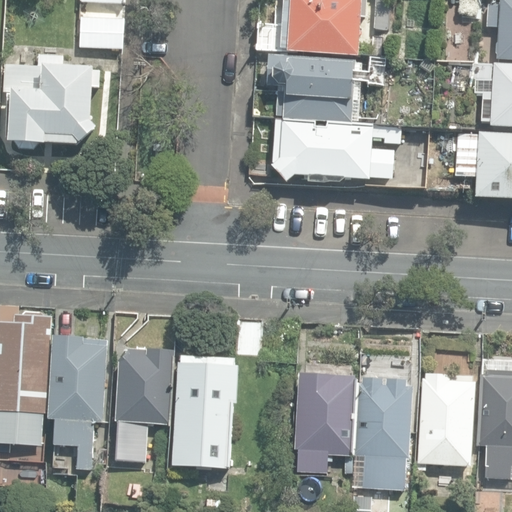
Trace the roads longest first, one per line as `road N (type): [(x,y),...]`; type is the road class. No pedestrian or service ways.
road 1 (residential): [(186,254),(511,272)]
road 2 (residential): [(203,0),(186,254)]
road 3 (residential): [(0,247),(186,254)]
